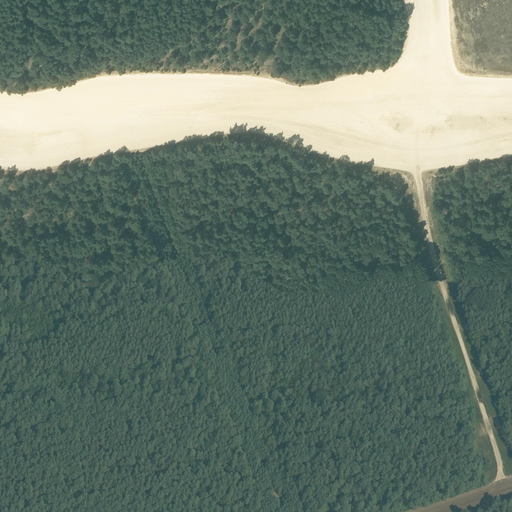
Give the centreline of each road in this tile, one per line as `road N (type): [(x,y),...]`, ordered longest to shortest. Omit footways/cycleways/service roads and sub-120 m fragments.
road 1 (track): [(511,109),(305,116),(211,106),(0,127)]
road 2 (track): [(418,0),(421,211),(499,459),(491,495)]
